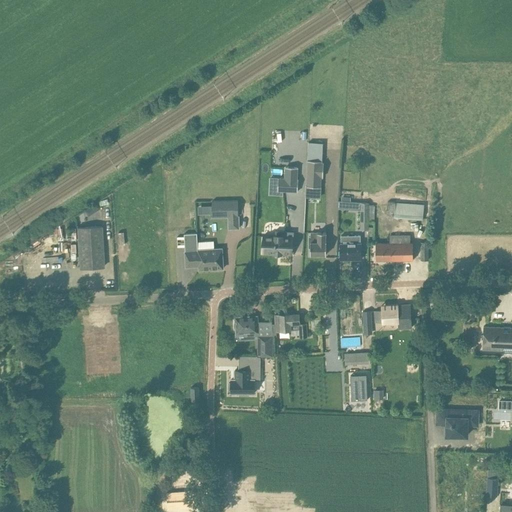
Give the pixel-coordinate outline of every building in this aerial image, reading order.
[(323,177),(324,163),(322,163),(322,161),(308,160),(307,186),(312,186),(320,187),(321,177),(323,177)] [(278,178),(278,190),(298,191),(298,179),(297,179),(298,167),(285,167),(285,179),(278,178)] [(238,216),(238,200),(212,201),(212,217),(238,216)] [(423,219),(424,202),(398,200),(398,203),(389,202),(388,214),(395,215),(395,218),(423,219)] [(339,201),(338,209),(346,210),(347,201),(339,201)] [(360,229),(368,229),(368,232),(368,241),(374,241),(374,205),(368,205),(368,202),(360,202),(360,229)] [(101,226),(77,228),(79,268),(104,266),(101,226)] [(264,235),(263,253),(274,253),(274,255),(275,255),(275,254),(281,254),(281,255),(282,255),(282,254),(291,254),(292,246),(293,246),(294,231),(275,230),(275,235),(264,235)] [(326,242),(326,232),(311,232),(311,235),(311,237),(309,237),(309,248),(311,248),(310,254),(312,254),(312,256),(317,256),(317,254),(326,254),(326,242)] [(214,249),(213,241),(198,242),(197,233),(184,234),(186,267),(199,266),(199,270),(223,268),(222,248),(214,249)] [(361,235),(341,236),(341,243),(341,259),(349,259),(349,256),(361,256),(361,243),(361,235)] [(390,243),(376,243),(376,250),(376,260),(413,260),(413,250),(413,243),(410,243),(410,235),(390,235),(390,243)] [(57,244),(59,260),(65,260),(64,249),(63,243),(57,244)] [(492,302),(472,301),(471,313),(491,314),(492,302)] [(382,310),(375,310),(376,320),(383,320),(383,322),(399,321),(399,328),(412,327),(411,304),(398,305),(398,304),(389,305),(390,308),(382,309),(382,310)] [(372,333),(371,311),(363,311),(364,334),(372,333)] [(279,315),(275,315),(275,323),(276,331),(291,330),(291,324),(300,324),(300,313),(290,314),(279,315)] [(234,322),(234,325),(234,327),(235,330),(236,330),(236,334),(246,333),(246,339),(255,338),(254,333),(258,333),(258,326),(257,316),(236,317),(235,317),(236,322),(234,322)] [(306,323),(299,324),(299,337),(307,337),(306,323)] [(484,326),(483,349),(503,350),(503,346),(505,346),(511,346),(511,327),(510,327),(510,329),(509,329),(504,328),(504,327),(484,326)] [(272,335),(257,335),(258,356),(272,356),(272,335)] [(368,363),(368,352),(345,353),(345,364),(368,363)] [(221,356),(221,369),(234,369),(234,357),(221,356)] [(248,356),(248,367),(260,367),(260,356),(248,356)] [(229,383),(229,389),(230,389),(230,392),(239,392),(239,395),(249,395),(249,392),(255,392),(255,380),(251,380),(251,370),(235,370),(235,380),(230,380),(230,383),(229,383)] [(366,375),(350,376),(352,400),(367,399),(366,375)] [(199,400),(199,387),(191,387),(191,400),(199,400)] [(383,389),(374,390),(374,399),(383,399),(383,389)] [(478,410),(437,409),(437,424),(447,424),(447,435),(467,435),(467,425),(478,425),(478,410)] [(201,461),(186,462),(187,472),(202,471),(201,461)] [(167,467),(171,471),(175,471),(174,465),(174,463),(167,464),(167,467)] [(202,473),(188,474),(189,483),(202,481),(202,473)] [(498,478),(487,477),(486,496),(497,496),(498,478)] [(197,506),(196,490),(174,492),(174,500),(168,500),(168,509),(197,506)]
